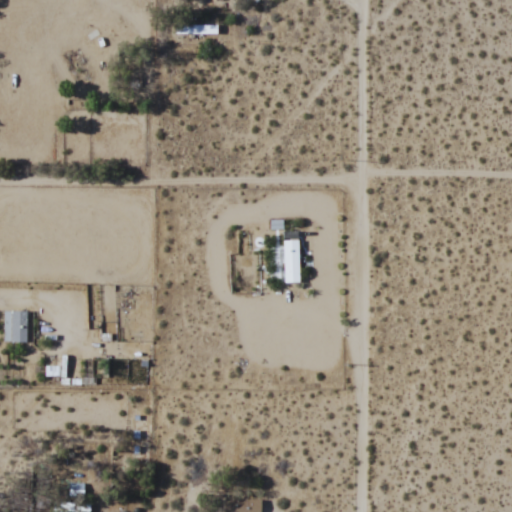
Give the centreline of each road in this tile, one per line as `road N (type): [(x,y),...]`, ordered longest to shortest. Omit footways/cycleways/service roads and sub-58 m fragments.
road 1 (residential): [(511,178),(0,182)]
road 2 (residential): [(362,0),(363,511)]
